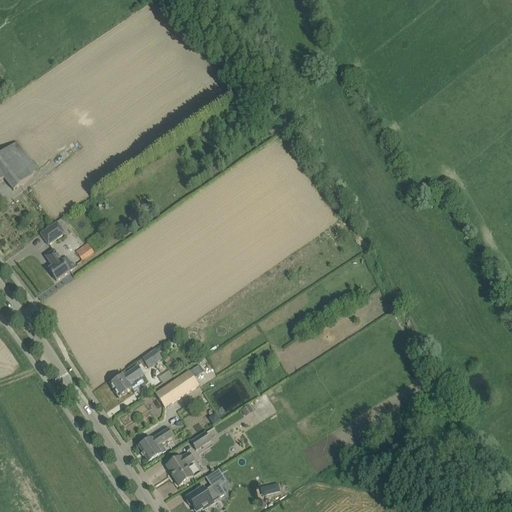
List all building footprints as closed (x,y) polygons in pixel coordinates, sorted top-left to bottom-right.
[(69,109),(59,116),(74,137),(84,131),(69,109)] [(0,183),(5,179),(15,191),(35,176),(34,174),(39,170),(18,143),(0,156),(0,183)] [(147,204),(141,208),(146,215),(152,211),(147,204)] [(130,219),(124,223),(129,228),(134,224),(130,219)] [(41,235),(48,246),(65,235),(57,224),(41,235)] [(77,253),(83,262),(95,254),(88,245),(77,253)] [(70,273),(76,268),(72,264),(71,265),(66,258),(62,261),(61,261),(54,252),(46,257),(53,267),(48,270),(57,282),(70,273)] [(162,360),(156,351),(143,360),(149,368),(162,360)] [(130,386),(144,376),(137,367),(124,376),(123,376),(110,385),(119,399),(133,390),(130,386)] [(156,395),(165,408),(198,386),(195,381),(203,375),(198,368),(156,395)] [(255,409),(252,405),(249,407),(248,406),(242,410),(246,417),(253,413),(252,411),(255,409)] [(152,440),(139,448),(149,464),(166,453),(161,445),(173,438),(168,430),(152,440)] [(191,444),(196,451),(211,442),(206,434),(191,444)] [(166,467),(179,487),(187,482),(193,478),(186,467),(194,462),(189,454),(182,459),(181,458),(166,467)] [(204,489),(187,500),(195,511),(197,511),(202,509),(203,511),(214,504),(211,500),(217,496),(219,499),(225,495),(220,487),(226,483),(218,471),(206,479),(212,487),(205,491),(204,489)] [(265,488),(266,496),(279,492),(278,485),(265,488)]
